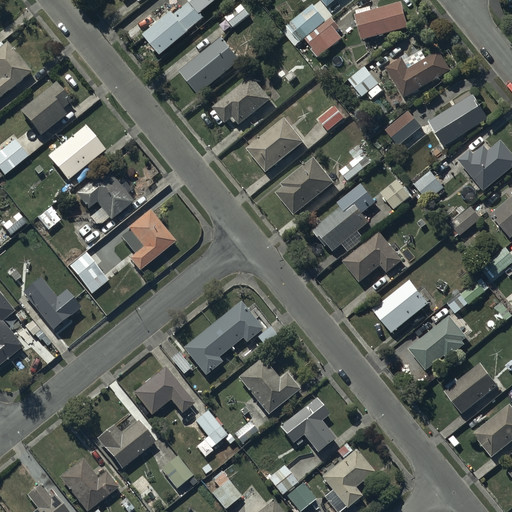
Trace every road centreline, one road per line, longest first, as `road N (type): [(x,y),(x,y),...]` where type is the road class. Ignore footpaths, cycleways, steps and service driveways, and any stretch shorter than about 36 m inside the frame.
road 1 (residential): [(448,488),(245,236)]
road 2 (residential): [(6,437),(245,236)]
road 3 (residential): [(245,236),(56,0)]
